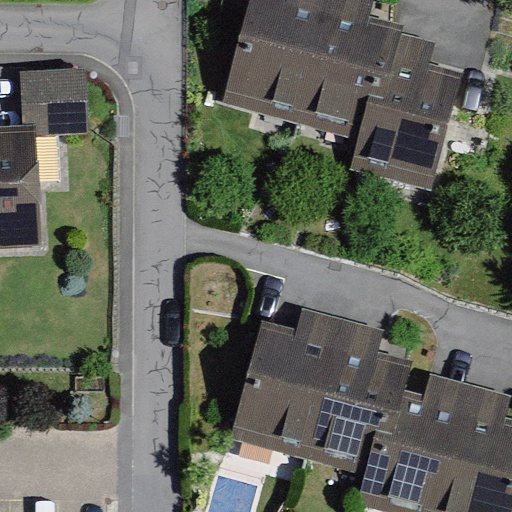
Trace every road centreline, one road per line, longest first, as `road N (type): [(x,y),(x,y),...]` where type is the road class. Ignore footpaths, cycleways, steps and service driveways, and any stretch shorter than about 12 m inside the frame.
road 1 (residential): [(150,511),(152,25)]
road 2 (unknown): [(151,227),(479,337)]
road 3 (residential): [(152,25),(0,28)]
road 4 (unknown): [(150,473),(0,464)]
